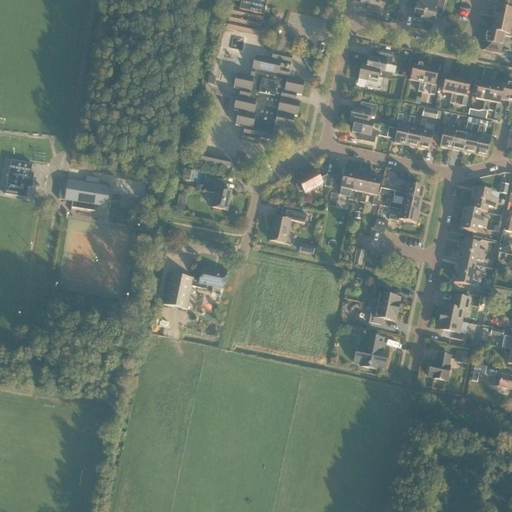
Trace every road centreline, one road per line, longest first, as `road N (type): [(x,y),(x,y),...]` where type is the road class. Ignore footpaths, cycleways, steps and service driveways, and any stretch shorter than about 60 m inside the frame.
road 1 (residential): [(412,368),(454,175)]
road 2 (residential): [(351,22),(466,42),(479,0)]
road 3 (residential): [(243,257),(261,181),(325,145)]
road 4 (residential): [(454,175),(325,145)]
road 5 (residential): [(325,145),(351,22)]
